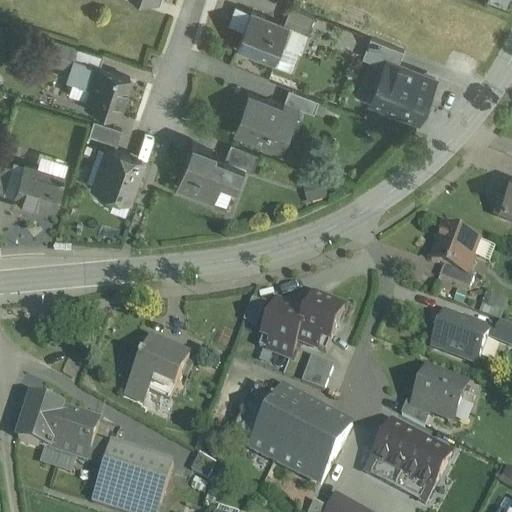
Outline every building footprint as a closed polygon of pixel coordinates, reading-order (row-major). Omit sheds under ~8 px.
[(315,15),(291,5),(286,18),(311,27),(315,15)] [(284,22),(252,10),(237,48),(290,68),(297,49),(283,44),(290,25),(284,22)] [(311,27),(286,18),(284,22),(290,25),(283,44),(297,49),(302,51),(311,27)] [(404,51),(371,37),(363,57),(385,66),(387,61),(398,65),(404,51)] [(98,67),(74,60),(76,52),(54,45),(50,58),(48,57),(48,59),(49,60),(71,67),(68,77),(92,85),(85,105),(117,115),(130,77),(98,67)] [(102,56),(77,48),(76,52),(74,60),(98,67),(102,56)] [(398,65),(387,61),(385,66),(371,102),(419,121),(436,80),(398,65)] [(320,99),(292,88),(287,101),(315,112),(320,99)] [(295,113),(250,96),(237,129),(282,147),(295,113)] [(121,129),(93,120),(88,136),(117,145),(121,129)] [(260,153),(232,142),(225,159),(246,167),(246,168),(253,171),(260,153)] [(212,150),(194,143),(177,186),(214,200),(222,179),(239,185),(246,168),(246,167),(225,159),(211,154),(212,150)] [(141,161),(107,148),(93,187),(99,188),(101,194),(108,196),(113,194),(128,199),(141,161)] [(0,162),(0,192),(3,193),(11,166),(0,162)] [(62,177),(23,165),(12,199),(47,210),(52,194),(57,195),(62,177)] [(511,181),(497,216),(511,222),(511,181)] [(307,203),(327,199),(324,184),(304,187),(307,203)] [(479,242),(444,228),(431,263),(444,268),(466,276),(466,275),(467,273),(470,274),(475,260),(472,259),(479,242)] [(466,276),(444,268),(440,280),(470,291),(475,279),(466,275),(466,276)] [(480,313),(503,320),(509,298),(486,292),(480,313)] [(315,296),(308,313),(297,343),(328,355),(346,308),(315,296)] [(308,313),(277,301),(258,349),(289,361),(297,343),(308,313)] [(491,332),(444,314),(431,348),(478,366),(491,332)] [(511,327),(501,323),(496,336),(511,342),(511,327)] [(190,359),(151,341),(143,358),(140,363),(141,363),(125,396),(144,405),(150,394),(170,403),(190,359)] [(313,356),(302,382),(324,391),(335,365),(313,356)] [(467,387),(428,372),(415,406),(414,407),(431,414),(454,422),(467,387)] [(258,386),(238,423),(258,434),(279,397),(258,386)] [(352,426),(284,390),(279,397),(258,434),(249,449),(249,450),(321,486),(352,426)] [(65,409),(32,399),(18,441),(50,451),(60,454),(74,413),(64,410),(65,409)] [(431,414),(414,407),(415,406),(407,403),(402,417),(425,429),(431,414)] [(100,422),(74,413),(60,454),(88,463),(88,462),(94,440),(100,422)] [(258,434),(238,423),(230,439),(249,449),(258,434)] [(451,456),(393,426),(368,474),(425,504),(451,456)] [(113,446),(94,440),(88,462),(105,468),(113,446)] [(158,511),(174,466),(113,446),(105,468),(94,504),(117,511),(158,511)] [(217,465),(200,455),(192,471),(209,481),(217,465)] [(360,511),(335,497),(328,511),(326,511),(360,511)] [(314,503),(309,511),(326,511),(328,511),(314,503)]
